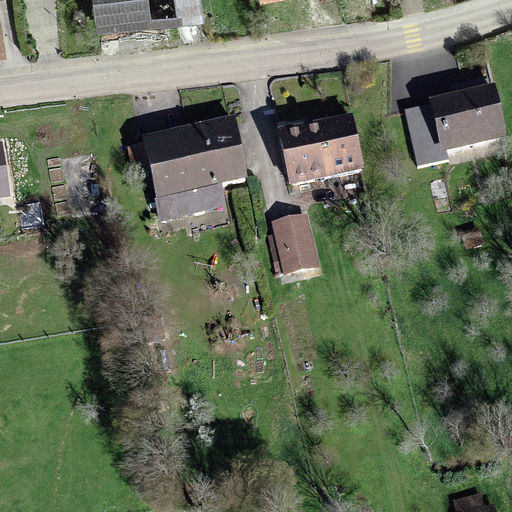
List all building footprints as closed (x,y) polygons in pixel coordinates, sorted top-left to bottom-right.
[(139,0),(90,0),(94,34),(143,28),(139,0)] [(194,0),(171,0),(174,23),(197,21),(194,0)] [(484,98),(425,113),(436,159),(496,144),(484,98)] [(237,187),(222,127),(142,146),(152,185),(145,187),(155,226),(217,211),(213,193),(237,187)] [(344,130),(272,143),(281,190),(352,177),(344,130)] [(2,141),(0,141),(0,197),(9,196),(2,141)] [(89,162),(61,169),(73,215),(101,208),(89,162)]
